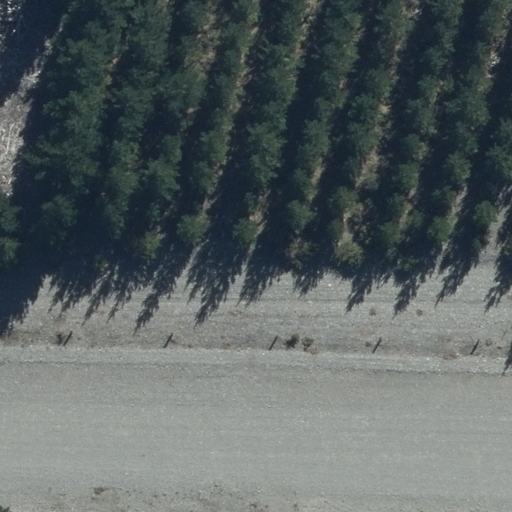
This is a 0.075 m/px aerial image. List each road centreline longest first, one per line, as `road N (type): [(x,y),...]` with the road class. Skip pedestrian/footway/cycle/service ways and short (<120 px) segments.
road 1 (track): [(0,282),(511,294)]
road 2 (unclassified): [(0,425),(511,434)]
